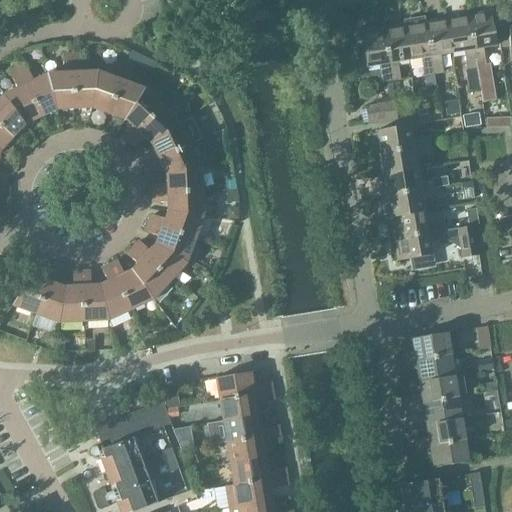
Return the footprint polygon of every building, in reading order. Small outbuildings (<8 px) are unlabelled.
[(490,12),(467,16),(476,68),(485,66),(482,49),(495,47),(490,12)] [(467,16),(446,20),(452,54),(463,52),(466,69),(476,68),(467,16)] [(446,20),(425,23),(433,75),(443,73),(440,56),(452,54),(446,20)] [(433,75),(425,23),(403,27),(409,61),(421,59),(424,76),(433,75)] [(409,61),(403,27),(382,30),(391,81),(400,80),(397,63),(409,61)] [(382,30),(360,34),(363,52),(360,53),(358,57),(361,74),(364,77),(380,74),(381,83),(391,81),(382,30)] [(56,111),(74,110),(71,54),(65,54),(63,57),(63,73),(47,74),(56,111)] [(74,110),(91,109),(97,72),(81,72),(80,56),(78,54),(71,54),(74,110)] [(91,109),(107,115),(127,63),(121,60),(118,62),(112,77),(97,72),(91,109)] [(107,115),(124,121),(144,89),(129,83),(134,68),(133,65),(127,63),(107,115)] [(40,118),(56,111),(47,74),(33,81),(26,66),(23,65),(17,67),(40,118)] [(24,126),(40,118),(17,67),(11,70),(10,73),(17,88),(2,95),(24,126)] [(122,139),(127,143),(162,106),(144,89),(124,121),(130,127),(122,136),(122,139)] [(24,126),(2,95),(0,97),(0,127),(13,139),(24,126)] [(365,107),(368,124),(397,120),(394,102),(365,107)] [(143,139),(150,145),(180,122),(162,106),(127,143),(132,148),(135,148),(143,139)] [(142,161),(144,167),(191,145),(202,140),(191,117),(180,122),(150,145),(153,153),(143,158),(142,161)] [(501,118),(485,119),(486,129),(502,129),(501,118)] [(376,132),(379,154),(431,146),(429,136),(412,139),(410,126),(376,132)] [(13,139),(0,127),(0,151),(1,152),(13,139)] [(161,169),(165,176),(201,167),(191,145),(144,167),(147,173),(150,174),(161,169)] [(379,154),(383,176),(417,170),(415,158),(432,155),(431,146),(379,154)] [(151,188),(151,194),(202,192),(201,167),(165,176),(165,185),(153,185),(151,188)] [(378,182),(380,198),(437,188),(436,179),(419,182),(417,170),(383,176),(384,181),(378,182)] [(389,212),(390,218),(424,213),(422,201),(439,198),(437,188),(380,198),(383,213),(389,212)] [(165,203),(166,211),(203,217),(202,192),(151,194),(151,201),(154,203),(165,203)] [(149,217),(147,223),(195,240),(203,217),(166,211),(163,219),(152,216),(149,217)] [(387,240),(393,239),(444,231),(443,222),(426,225),(424,213),(390,218),(391,224),(385,225),(387,240)] [(157,236),(154,244),(186,264),(195,240),(147,223),(145,229),(146,232),(157,236)] [(444,231),(393,239),(387,240),(390,256),(396,255),(397,262),(409,260),(411,272),(412,272),(412,270),(430,267),(432,263),(429,243),(446,240),(444,231)] [(136,243),(132,248),(170,282),(186,264),(154,244),(148,251),(140,243),(136,243)] [(136,264),(130,270),(153,301),(170,282),(132,248),(128,253),(128,256),(136,264)] [(115,262),(109,265),(130,311),(153,301),(130,270),(123,274),(118,263),(115,262)] [(11,307),(35,315),(52,267),(46,265),(42,266),(39,277),(30,274),(11,307)] [(107,281),(99,285),(108,321),(130,311),(109,265),(103,268),(102,271),(107,281)] [(35,315),(58,324),(64,287),(56,284),(60,273),(58,270),(52,267),(35,315)] [(87,271),(81,272),(83,323),(108,321),(99,285),(90,285),(90,274),(87,271)] [(64,287),(58,324),(83,323),(81,272),(74,272),(72,275),(73,286),(64,287)] [(395,358),(396,365),(450,356),(458,354),(454,332),(411,340),(413,353),(397,355),(395,358)] [(416,370),(418,383),(454,377),(450,356),(396,365),(397,371),(400,373),(416,370)] [(218,401),(273,392),(272,385),(269,383),(252,386),(250,373),(215,379),(218,401)] [(402,401),(403,407),(457,398),(465,397),(462,376),(454,377),(418,383),(420,395),(404,398),(402,401)] [(218,401),(222,422),(257,416),(255,404),(272,401),(274,398),(273,392),(218,401)] [(423,413),(425,425),(461,419),(457,398),(403,407),(404,414),(407,416),(423,413)] [(150,407),(159,429),(170,425),(162,402),(150,407)] [(139,411),(147,433),(159,429),(150,407),(139,411)] [(128,415),(136,437),(147,433),(139,411),(128,415)] [(132,438),(132,439),(136,437),(128,415),(117,419),(125,441),(132,438)] [(210,446),(225,443),(280,434),(279,428),(276,426),(259,429),(257,416),(222,422),(206,425),(210,446)] [(125,441),(117,419),(106,423),(114,445),(125,441)] [(409,443),(410,450),(464,441),(461,419),(425,425),(427,438),(411,441),(409,443)] [(94,427),(102,449),(114,445),(106,423),(94,427)] [(225,443),(229,465),(264,459),(262,446),(279,444),(281,441),(280,434),(225,443)] [(102,449),(97,452),(119,511),(134,511),(157,504),(132,439),(132,438),(125,441),(114,445),(102,449)] [(464,441),(410,450),(411,456),(414,458),(430,455),(433,469),(468,463),(464,441)] [(161,452),(165,463),(174,459),(170,448),(161,452)] [(165,463),(169,473),(178,470),(174,459),(165,463)] [(229,465),(232,486),(287,477),(286,470),(283,469),(266,471),(264,459),(229,465)] [(468,475),(470,486),(480,485),(478,473),(468,475)] [(232,486),(236,507),(271,501),(269,489),(286,486),(288,483),(287,477),(232,486)] [(442,511),(437,480),(400,486),(404,511),(442,511)] [(482,496),(480,485),(470,486),(472,497),(482,496)] [(92,496),(94,502),(105,498),(105,497),(106,495),(104,489),(93,493),(92,496)] [(482,496),(472,497),(474,509),(484,507),(482,496)] [(94,502),(97,509),(100,510),(108,507),(105,498),(94,502)] [(236,507),(236,511),(291,511),(290,511),(284,511),(273,511),(271,501),(236,507)]
